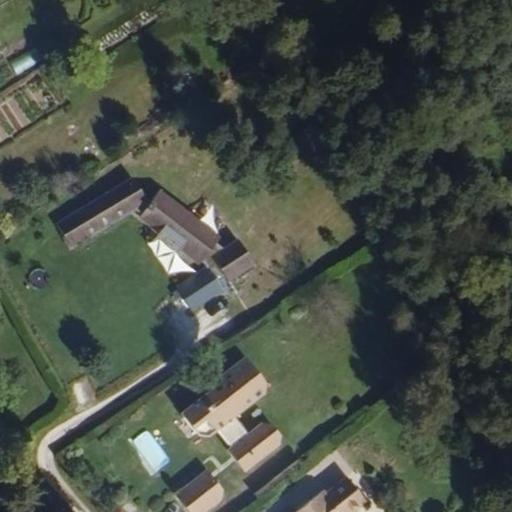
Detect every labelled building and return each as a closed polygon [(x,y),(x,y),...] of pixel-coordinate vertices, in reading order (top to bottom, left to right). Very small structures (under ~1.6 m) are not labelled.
[(128,173),(54,223),(70,247),(144,197),(128,173)] [(219,232),(157,187),(137,216),(199,260),(219,232)] [(238,237),(210,254),(226,280),(253,263),(238,237)] [(219,289),(202,264),(174,284),(192,309),(219,289)] [(232,464),(266,437),(267,427),(259,417),(250,415),(235,426),(221,409),(253,385),(253,373),(234,349),(208,370),(209,373),(169,405),(187,428),(196,429),(206,420),(220,437),(215,442),(232,464)] [(146,430),(129,441),(151,473),(168,462),(146,430)] [(183,511),(209,491),(209,482),(195,461),(163,487),(183,511)] [(333,511),(332,510),(354,494),(335,469),(314,487),(311,483),(273,511),(333,511)]
